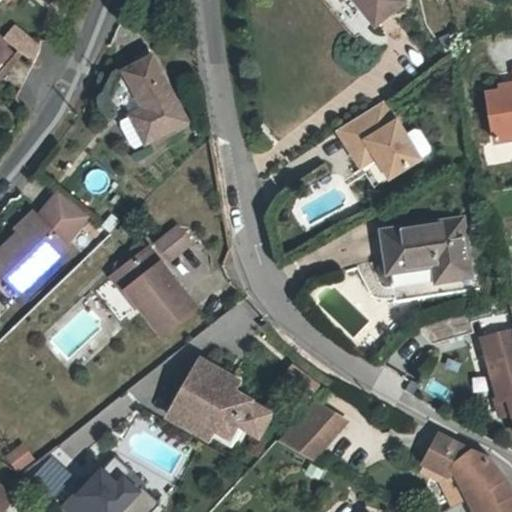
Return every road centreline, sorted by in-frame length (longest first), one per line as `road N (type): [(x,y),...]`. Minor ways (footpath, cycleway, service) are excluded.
road 1 (residential): [(214,0),(261,245),(282,300),(385,389),(511,462)]
road 2 (residential): [(0,179),(56,110),(105,0)]
